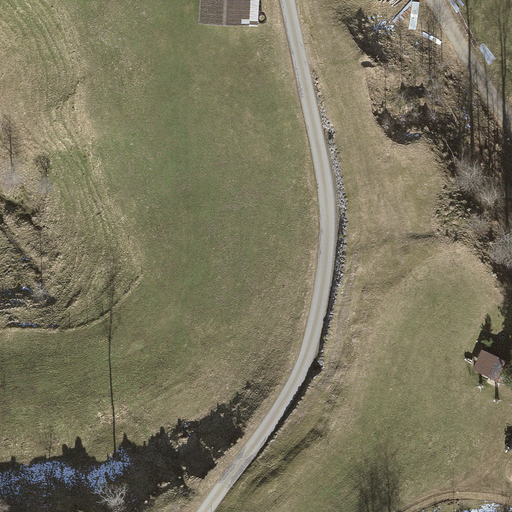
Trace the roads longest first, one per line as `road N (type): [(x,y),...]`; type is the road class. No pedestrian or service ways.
road 1 (unclassified): [(286,0),(325,188),(319,304),(291,393),(205,511)]
road 2 (track): [(433,0),(511,123)]
